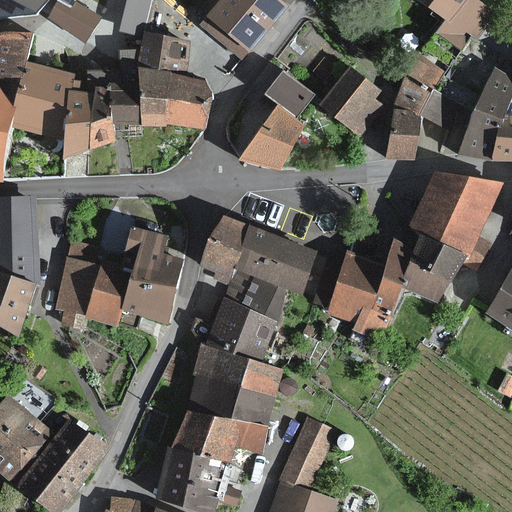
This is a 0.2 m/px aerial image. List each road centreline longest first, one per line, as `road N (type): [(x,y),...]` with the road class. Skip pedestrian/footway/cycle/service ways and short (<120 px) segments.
road 1 (residential): [(207,176),(177,323),(81,511)]
road 2 (residential): [(511,167),(450,161),(370,175),(207,176)]
road 3 (residential): [(308,0),(229,94),(207,176)]
road 4 (residential): [(207,176),(0,191)]
